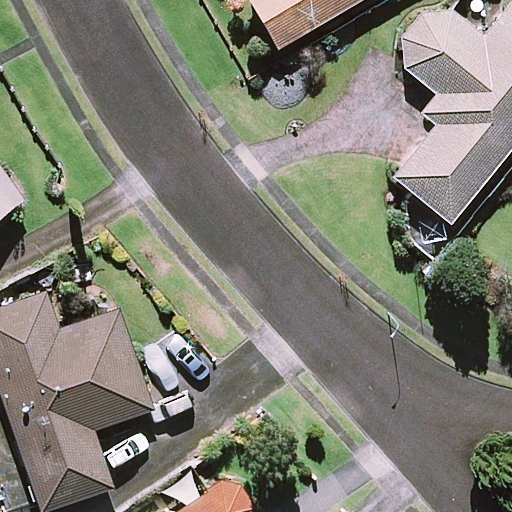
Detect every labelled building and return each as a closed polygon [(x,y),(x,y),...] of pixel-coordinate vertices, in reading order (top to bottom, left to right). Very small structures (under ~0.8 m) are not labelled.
[(246,0),(272,44),(348,0),(246,0)] [(393,53),(393,58),(432,90),(418,108),(432,120),(388,173),(445,219),(511,137),(511,0),(506,0),(479,33),(439,1),(434,2),(429,4),(424,5),(419,8),(414,11),(410,14),(406,18),(403,22),(400,27),(398,32),(396,37),(394,42),(393,47),(393,53)] [(0,207),(19,195),(0,167),(0,207)] [(57,326),(43,287),(0,302),(0,393),(40,508),(111,483),(91,425),(150,404),(116,305),(57,326)] [(253,511),(227,472),(168,511),(253,511)]
